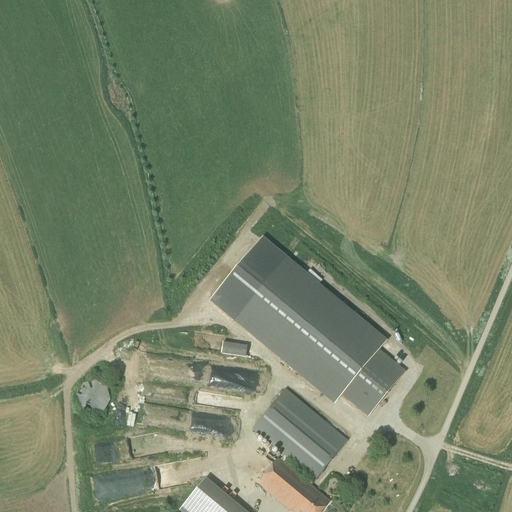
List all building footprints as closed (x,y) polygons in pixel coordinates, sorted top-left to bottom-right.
[(261,238),(210,300),(334,403),(341,395),(367,417),(405,372),(379,350),(386,342),(261,238)] [(81,412),(92,419),(104,415),(111,403),(108,391),(95,384),(83,387),(75,400),(81,412)] [(313,483),(348,441),(285,389),(251,429),(313,483)] [(243,424),(243,412),(227,411),(226,423),(243,424)] [(124,444),(161,439),(159,429),(122,434),(124,444)] [(320,511),(328,503),(316,493),(317,492),(278,460),(258,484),(291,511),(320,511)] [(131,492),(131,476),(96,478),(96,493),(131,492)] [(357,486),(361,482),(357,478),(353,482),(357,486)] [(184,505),(179,511),(245,511),(205,479),(184,505)]
